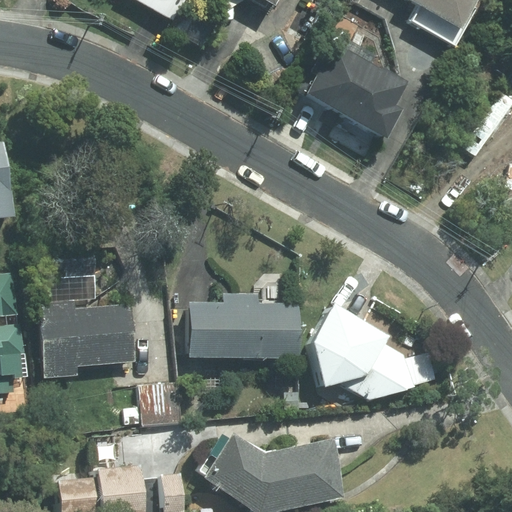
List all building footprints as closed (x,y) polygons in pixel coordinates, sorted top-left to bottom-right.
[(120,0),(164,25),(178,0),(120,0)] [(238,0),(260,12),(267,0),(238,0)] [(467,4),(469,0),(396,0),(394,5),(408,13),(401,25),(445,50),(471,6),(467,4)] [(370,147),(390,115),(384,111),(397,89),(361,66),(364,61),(330,40),(293,99),(370,147)] [(125,365),(121,308),(67,312),(66,304),(88,302),(85,262),(36,266),(39,305),(27,305),(33,382),(69,380),(68,369),(125,365)] [(14,383),(6,275),(0,275),(0,396),(6,396),(5,383),(14,383)] [(287,363),(287,308),(246,308),(246,298),(210,298),(210,308),(173,309),(173,364),(287,363)] [(376,342),(318,309),(294,350),(308,393),(333,387),(361,403),(405,393),(396,358),(376,342)] [(283,511),(333,501),(320,443),(249,459),(217,440),(190,485),(235,511),(283,511)] [(172,511),(168,478),(135,482),(133,468),(77,475),(78,482),(40,487),(43,511),(172,511)]
